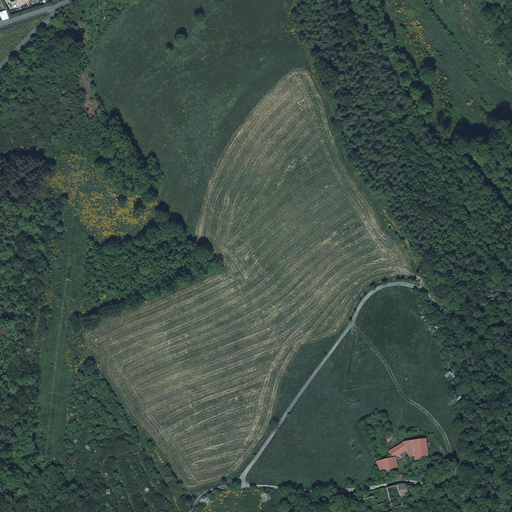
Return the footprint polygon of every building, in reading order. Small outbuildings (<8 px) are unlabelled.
[(0,11),(4,19),(10,17),(6,8),(0,11)] [(417,458),(418,458),(418,460),(423,460),(423,458),(428,458),(427,449),(432,448),(431,442),(427,443),(426,439),(405,443),(409,451),(410,454),(416,453),(417,458)] [(405,443),(390,451),(392,459),(395,458),(409,451),(405,443)] [(379,471),(393,469),(393,468),(396,467),(396,469),(405,466),(402,458),(397,459),(397,458),(395,458),(392,459),(377,463),(379,471)] [(405,485),(387,489),(392,508),(403,506),(402,501),(401,498),(405,496),(408,496),(405,485)]
